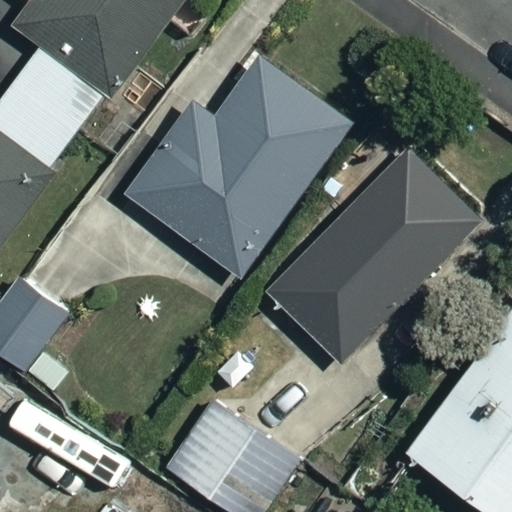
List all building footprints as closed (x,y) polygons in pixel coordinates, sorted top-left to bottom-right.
[(0,245),(179,0),(39,0),(23,21),(48,40),(0,105),(0,245)] [(360,118),(269,52),(230,105),(208,89),(135,189),(249,271),(360,118)] [(486,214),(414,147),(279,292),(351,359),(486,214)] [(88,322),(32,276),(0,314),(0,347),(39,380),(88,322)] [(511,511),(511,313),(415,444),(505,511),(511,511)] [(265,511),(308,453),(225,394),(177,462),(247,511),(265,511)] [(31,511),(10,511),(0,505),(0,511),(54,511),(38,501),(31,511)]
